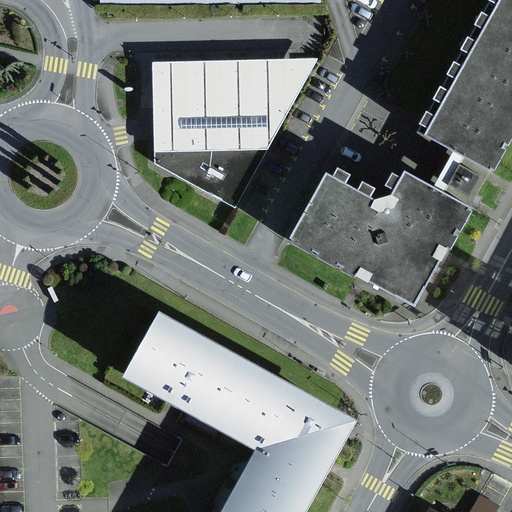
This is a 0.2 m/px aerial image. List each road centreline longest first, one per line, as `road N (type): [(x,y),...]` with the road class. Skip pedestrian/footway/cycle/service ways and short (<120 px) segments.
road 1 (tertiary): [(412,350),(272,304)]
road 2 (tertiary): [(64,228),(106,232),(205,266)]
road 3 (tertiary): [(272,304),(384,396)]
road 4 (tertiary): [(205,266),(101,176)]
